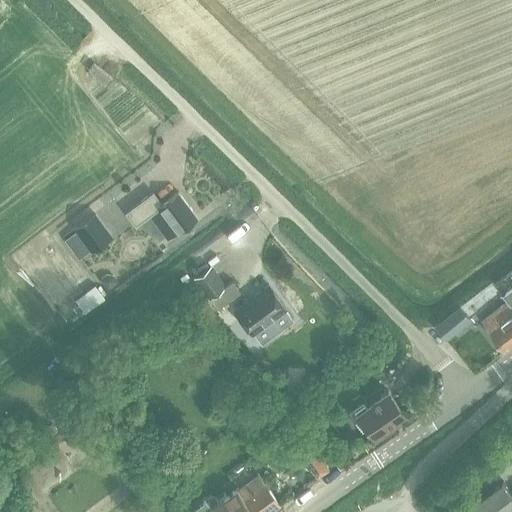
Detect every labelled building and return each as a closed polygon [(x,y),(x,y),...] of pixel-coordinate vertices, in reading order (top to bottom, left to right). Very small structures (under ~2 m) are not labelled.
[(153,192),(125,212),(135,225),(149,215),(167,238),(196,216),(178,192),(162,204),(153,192)] [(75,228),(91,250),(111,236),(94,214),(75,228)] [(211,265),(194,277),(208,298),(226,286),(211,265)] [(109,273),(100,279),(107,288),(116,282),(109,273)] [(252,334),(286,308),(268,284),(234,310),(252,334)] [(510,299),(511,302),(511,287),(503,294),(508,300),(510,299)] [(482,321),(506,351),(511,345),(511,302),(510,299),(508,300),(482,321)] [(67,381),(50,391),(58,404),(75,394),(67,381)] [(362,400),(347,410),(360,428),(365,425),(371,433),(374,437),(390,427),(388,424),(404,413),(403,412),(395,401),(387,389),(365,405),(362,400)] [(296,448),(316,477),(328,469),(308,439),(296,448)] [(215,503),(221,511),(266,511),(279,504),(264,482),(242,497),(236,489),(215,503)] [(503,482),(476,503),(483,511),(508,511),(511,509),(511,491),(511,492),(503,482)] [(221,511),(215,503),(209,495),(197,503),(198,505),(187,511),(221,511)]
